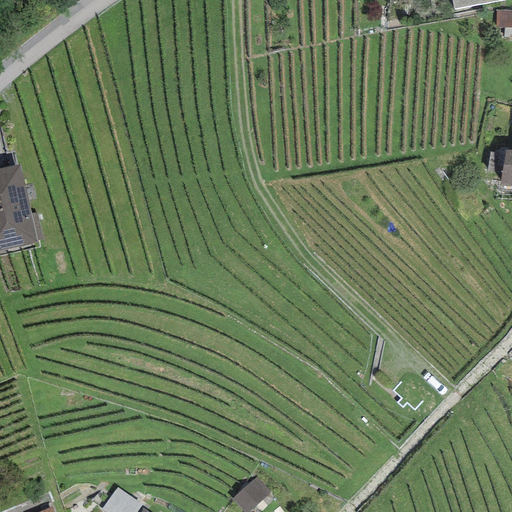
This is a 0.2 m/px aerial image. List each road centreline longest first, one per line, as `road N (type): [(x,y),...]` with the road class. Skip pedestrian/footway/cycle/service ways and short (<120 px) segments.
road 1 (track): [(235,0),(239,98),(254,183),(310,263),(453,397)]
road 2 (residential): [(0,77),(97,0)]
